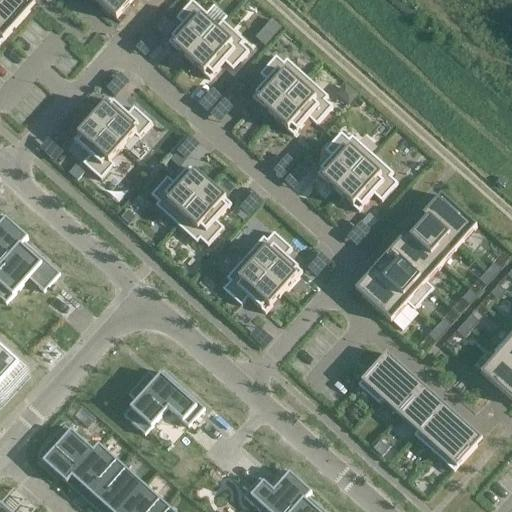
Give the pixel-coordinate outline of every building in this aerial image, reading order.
[(5,0),(0,6),(0,46),(30,13),(35,7),(27,0),(5,0)] [(91,0),(110,17),(117,22),(134,3),(131,0),(91,0)] [(184,28),(168,45),(190,64),(224,25),(222,23),(218,29),(206,18),(207,16),(192,3),(176,21),(184,28)] [(256,39),(265,47),(281,30),(272,22),(256,39)] [(224,25),(190,64),(210,82),(225,65),(233,72),(249,54),(241,47),(244,43),(224,25)] [(267,83),(252,100),(273,119),(308,81),(287,62),(284,65),(276,59),(260,77),(267,83)] [(123,73),(109,88),(123,101),(137,87),(123,73)] [(308,81),(273,119),(294,138),(309,121),(317,128),(333,109),(330,107),(325,103),(328,99),(308,81)] [(110,102),(92,122),(122,150),(134,136),(139,140),(152,126),(134,110),(127,117),(110,102)] [(92,122),(73,143),(75,145),(90,159),(83,166),(101,182),(115,168),(110,164),(122,150),(92,122)] [(333,160),(317,177),(338,196),(373,157),(352,138),(349,142),(341,135),(325,153),(333,160)] [(373,157),(338,196),(359,214),(374,197),(382,204),(398,186),(390,179),(393,175),(373,157)] [(167,180),(151,198),(159,205),(156,208),(176,227),(211,188),(190,169),(175,186),(167,180)] [(211,188),(176,227),(197,245),(200,242),(208,249),(224,231),(216,223),(231,207),(211,188)] [(441,197),(424,217),(430,222),(459,249),(477,229),(447,203),(441,197)] [(128,212),(121,220),(129,226),(135,219),(128,212)] [(369,231),(377,222),(370,216),(362,225),(369,231)] [(424,217),(407,235),(413,241),(442,268),(459,249),(430,222),(424,217)] [(0,270),(27,240),(2,218),(0,219),(0,270)] [(264,240),(246,260),(284,295),(302,274),(285,259),(292,251),(274,235),(267,243),(264,240)] [(407,235),(390,255),(396,260),(433,293),(434,292),(427,285),(442,268),(413,241),(407,235)] [(27,240),(0,270),(0,300),(6,306),(24,287),(23,286),(29,280),(39,289),(38,290),(44,294),(60,276),(39,257),(35,261),(31,257),(31,258),(21,249),(25,245),(28,241),(27,240)] [(390,255),(373,273),(379,279),(416,312),(433,293),(396,260),(390,255)] [(503,255),(494,265),(501,271),(510,261),(503,255)] [(230,284),(223,292),(241,308),(248,300),(265,316),(284,295),(246,260),(227,281),(230,284)] [(373,273),(355,293),(362,298),(391,325),(408,307),(415,313),(416,312),(379,279),(373,273)] [(477,284),(470,292),(477,299),(485,290),(477,284)] [(498,287),(487,299),(494,306),(505,294),(498,287)] [(470,292),(462,300),(470,307),(477,299),(470,292)] [(471,317),(464,325),(471,332),(479,324),(471,317)] [(443,321),(436,330),(443,337),(451,328),(443,321)] [(464,325),(456,334),(464,340),(471,332),(464,325)] [(436,330),(428,338),(436,345),(443,337),(436,330)] [(511,334),(495,353),(511,368),(511,334)] [(0,351),(0,410),(29,378),(0,351)] [(511,369),(496,355),(479,373),(511,403),(511,369)] [(386,357),(360,386),(379,403),(405,374),(386,357)] [(401,380),(378,405),(379,407),(382,403),(399,418),(420,396),(425,390),(407,374),(401,380)] [(137,404),(124,419),(145,438),(168,412),(189,430),(205,412),(164,375),(160,379),(162,381),(159,384),(152,378),(153,378),(149,375),(129,397),(137,404)] [(420,396),(399,418),(417,434),(414,438),(415,439),(438,413),(444,407),(425,390),(420,396)] [(438,413),(415,439),(434,456),(457,430),(463,424),(444,407),(438,413)] [(457,430),(434,456),(454,474),(477,448),(482,442),(463,424),(457,430)] [(53,454),(43,465),(66,486),(100,449),(99,448),(93,454),(65,428),(46,449),(53,454)] [(100,449),(66,486),(67,486),(72,481),(86,493),(80,499),(88,506),(122,468),(100,449)] [(122,468),(88,506),(95,511),(96,511),(101,506),(107,511),(122,511),(144,488),(122,468)] [(260,482),(244,500),(257,511),(295,511),(311,495),(286,472),(278,481),(279,482),(280,482),(283,485),(273,495),(268,490),(268,489),(260,482)] [(144,488),(122,511),(162,511),(166,508),(144,488)] [(311,495),(295,511),(322,511),(315,511),(314,511),(305,504),(309,499),(312,496),(311,495)]
